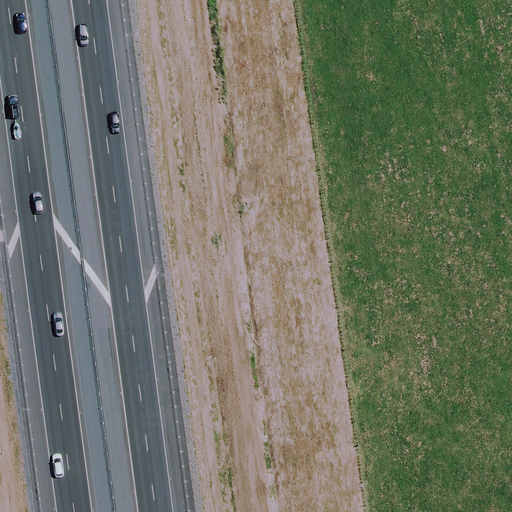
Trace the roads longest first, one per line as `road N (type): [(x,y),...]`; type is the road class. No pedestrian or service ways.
road 1 (motorway): [(74,511),(7,0)]
road 2 (motorway): [(89,0),(155,511)]
